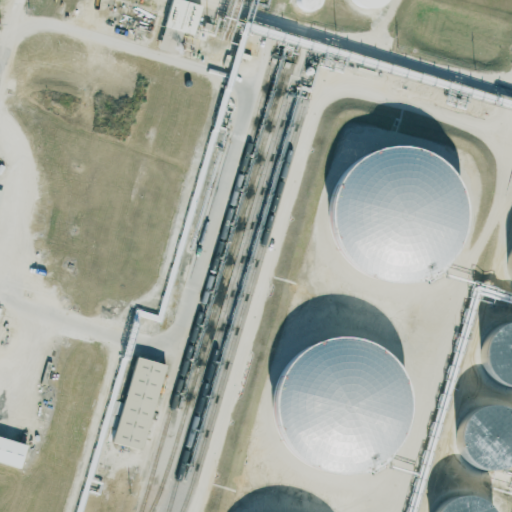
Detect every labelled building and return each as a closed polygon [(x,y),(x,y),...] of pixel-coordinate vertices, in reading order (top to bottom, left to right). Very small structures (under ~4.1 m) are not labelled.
[(167,0),(160,26),(192,34),(200,5),(181,0),(167,0)] [(300,8),(303,9),(307,10),(311,10),(314,8),(317,5),(319,2),(319,0),(295,0),(295,1),(297,5),(300,8)] [(353,0),(356,3),(361,6),(368,8),(374,7),(380,4),(384,0),(353,0)] [(456,228),(457,217),(442,168),(409,146),(381,144),(343,156),(320,191),(318,217),(329,254),(367,279),(373,270),(382,267),(386,280),(401,281),(432,272),(443,255),(443,247),(456,228)] [(493,378),(502,383),(511,385),(511,320),(504,321),(495,326),(488,333),(483,341),(481,351),(482,362),(486,371),(493,378)] [(271,363),(261,416),(286,461),(321,467),(323,455),(333,450),(320,448),(323,433),(337,435),(343,444),(344,436),(360,439),(378,429),(378,430),(385,431),(389,411),(392,412),(389,428),(395,424),(399,425),(401,414),(392,412),(399,408),(407,410),(370,343),(322,335),(271,363)] [(111,443),(141,450),(161,363),(131,356),(111,443)] [(469,462),(478,467),(488,469),(498,467),(507,463),(511,458),(511,413),(509,410),(500,405),(490,404),(480,405),(471,409),(463,416),(459,425),(457,435),(458,445),(462,454),(469,462)] [(26,445),(0,437),(0,463),(19,469),(26,445)] [(348,463),(343,463),(342,450),(337,451),(338,472),(349,471),(348,463)] [(490,511),(489,509),(483,502),(474,497),(464,495),(454,496),(444,500),(437,507),(434,511),(490,511)]
